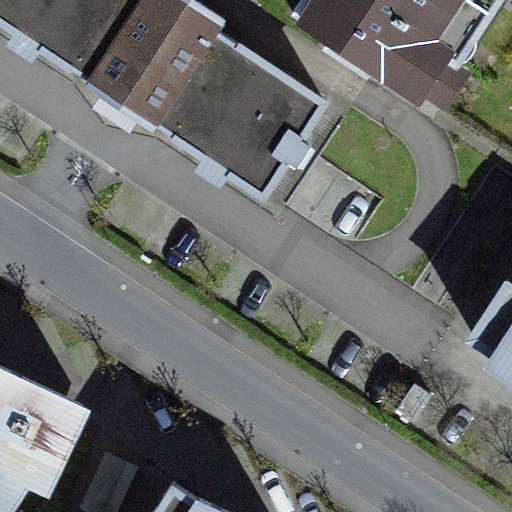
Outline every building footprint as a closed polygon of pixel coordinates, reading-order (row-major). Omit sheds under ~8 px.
[(0,0),(0,34),(268,212),(333,105),(222,31),(224,26),(185,0),(0,0)] [(315,0),(295,32),(423,115),(428,108),(449,119),(475,80),(463,71),(507,0),(315,0)] [(511,290),(507,286),(466,352),(490,367),(483,379),(511,397),(511,290)] [(0,511),(21,511),(29,501),(48,507),(91,423),(0,380),(0,511)] [(173,492),(160,511),(203,511),(197,509),(173,492)]
